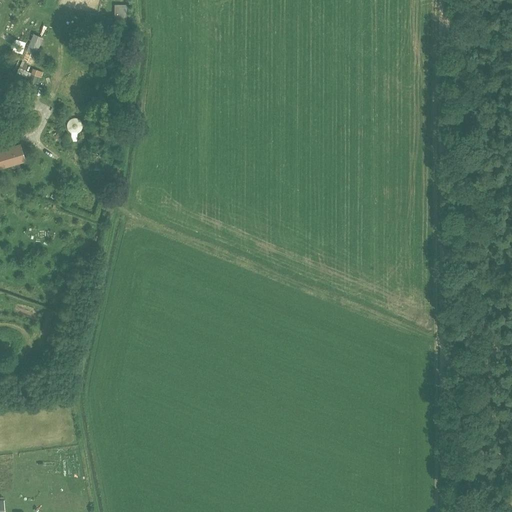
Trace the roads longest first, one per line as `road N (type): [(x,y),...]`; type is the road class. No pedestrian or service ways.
road 1 (track): [(445,511),(443,0)]
road 2 (track): [(444,344),(145,224),(117,204)]
road 3 (track): [(117,204),(33,139),(0,143)]
